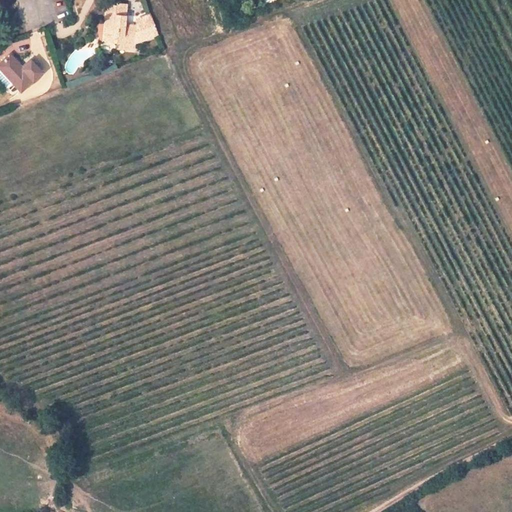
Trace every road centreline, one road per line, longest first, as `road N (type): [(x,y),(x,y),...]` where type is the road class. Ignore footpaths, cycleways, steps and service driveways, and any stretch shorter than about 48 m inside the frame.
road 1 (track): [(209,0),(221,29),(172,62),(338,377),(244,411),(239,446),(272,511)]
road 2 (track): [(511,432),(374,511)]
